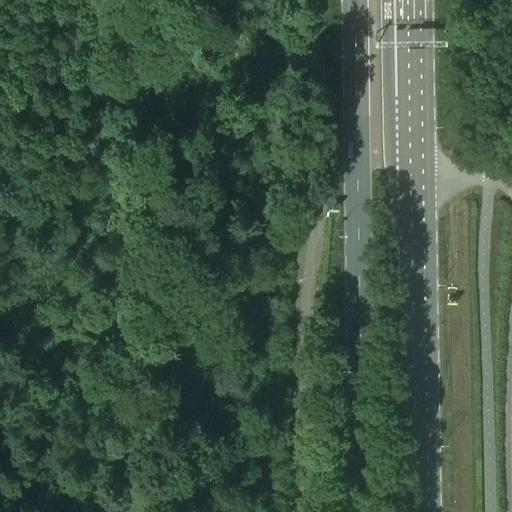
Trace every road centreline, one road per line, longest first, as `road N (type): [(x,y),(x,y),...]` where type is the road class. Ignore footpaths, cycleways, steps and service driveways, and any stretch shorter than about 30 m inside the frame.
road 1 (primary): [(354,0),(362,511)]
road 2 (primary): [(420,511),(410,180)]
road 3 (unclassified): [(308,239),(304,511)]
road 4 (primary): [(410,180),(407,0)]
